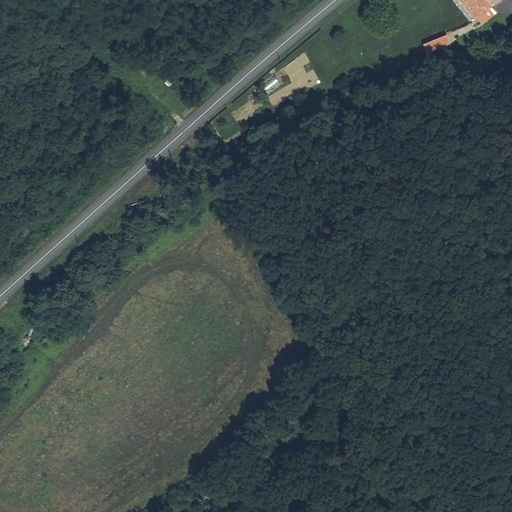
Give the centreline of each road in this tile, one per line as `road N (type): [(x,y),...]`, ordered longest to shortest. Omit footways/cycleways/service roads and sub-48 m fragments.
road 1 (tertiary): [(334,0),(0,285)]
road 2 (track): [(36,0),(185,128)]
